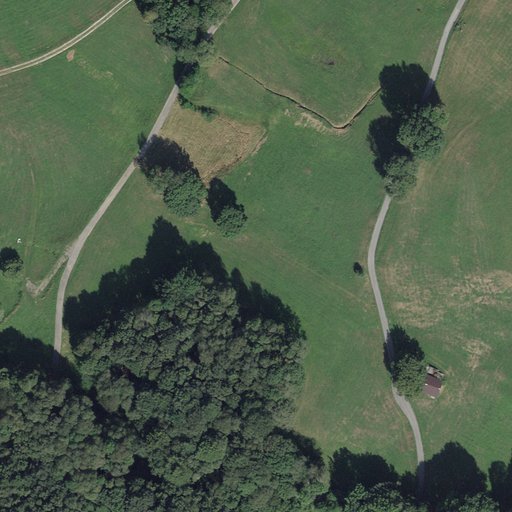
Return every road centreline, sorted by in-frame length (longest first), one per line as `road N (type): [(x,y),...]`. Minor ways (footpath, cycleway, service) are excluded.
road 1 (track): [(462,0),(370,258),(396,389),(416,432),(422,511)]
road 2 (track): [(0,447),(50,378),(62,285),(85,232),(237,0)]
road 3 (track): [(76,249),(39,287),(26,280),(35,184),(23,150)]
road 4 (track): [(127,0),(73,42),(0,74)]
